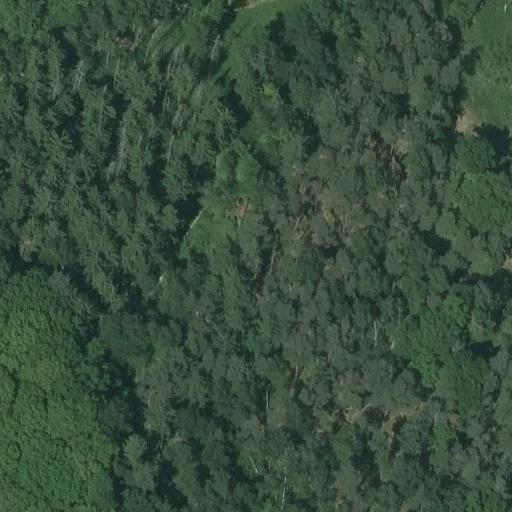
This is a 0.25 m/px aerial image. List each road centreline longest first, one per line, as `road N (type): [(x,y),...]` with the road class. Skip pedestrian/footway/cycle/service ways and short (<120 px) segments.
road 1 (track): [(198,0),(0,81)]
road 2 (track): [(0,277),(70,386)]
road 3 (track): [(70,386),(81,511)]
